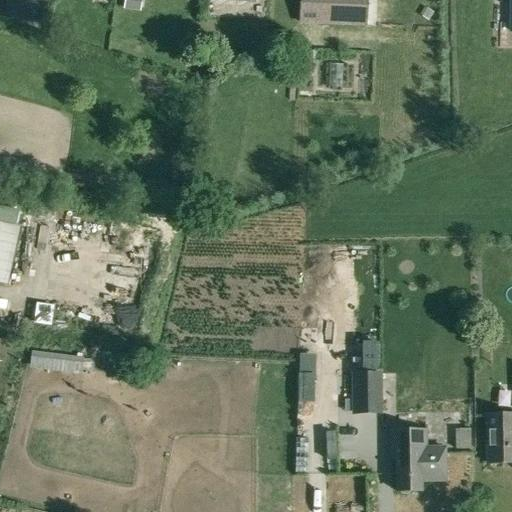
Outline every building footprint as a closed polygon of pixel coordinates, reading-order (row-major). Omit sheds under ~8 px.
[(47,0),(20,0),(19,20),(45,22),(47,0)] [(124,0),(123,8),(123,10),(139,12),(141,0),(124,0)] [(212,13),(252,15),(252,0),(205,0),(206,1),(212,1),(212,13)] [(300,0),(299,23),(363,26),(364,0),(300,0)] [(353,374),(354,411),(378,410),(377,373),(353,374)] [(486,465),(511,464),(511,415),(485,416),(486,465)] [(454,449),(470,449),(470,429),(454,429),(454,449)] [(396,459),(396,492),(420,491),(420,481),(445,481),(444,448),(425,449),(425,431),(391,432),(391,459),(396,459)]
